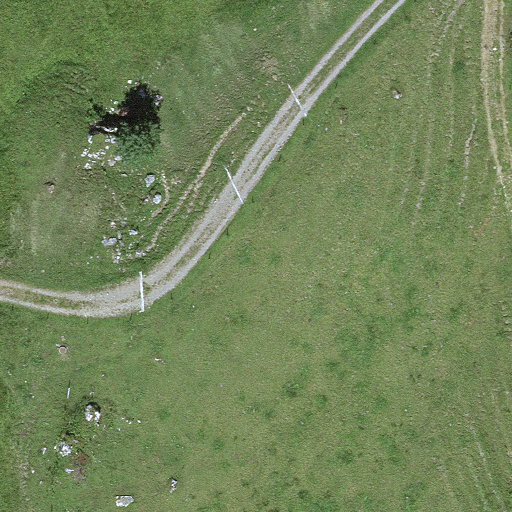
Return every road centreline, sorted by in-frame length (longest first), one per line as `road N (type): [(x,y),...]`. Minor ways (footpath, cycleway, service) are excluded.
road 1 (track): [(410,0),(311,102),(241,205),(175,282),(135,306),(0,295)]
road 2 (track): [(503,0),(511,137)]
